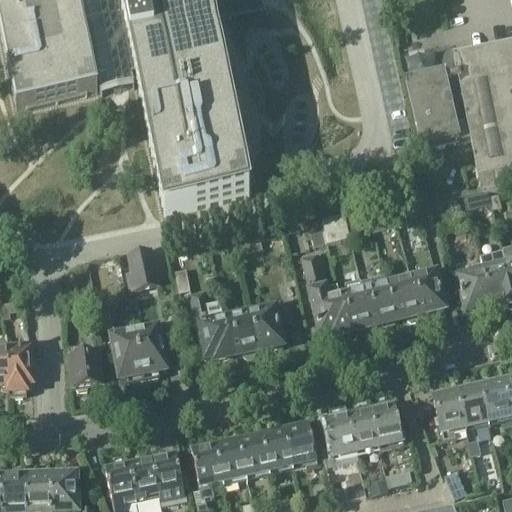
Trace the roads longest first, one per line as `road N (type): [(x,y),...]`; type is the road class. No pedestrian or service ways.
road 1 (residential): [(0,441),(155,425),(511,341)]
road 2 (unknown): [(455,355),(417,209)]
